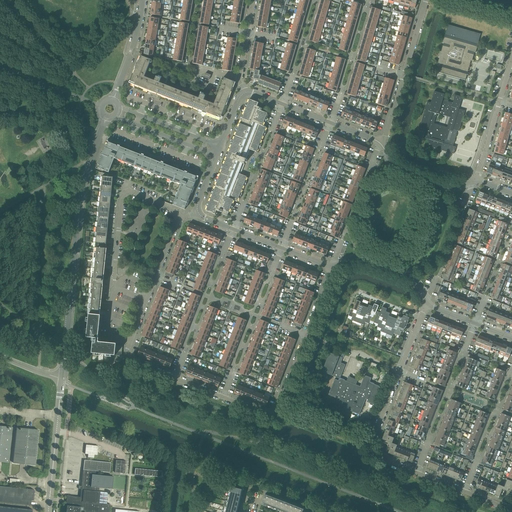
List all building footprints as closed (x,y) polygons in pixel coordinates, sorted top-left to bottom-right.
[(372,9),(370,13),(379,15),(381,10),(372,8),(373,6),(370,5),(369,8),(372,9)] [(481,34),(448,24),(445,35),(442,43),(443,43),(441,52),(440,51),(438,57),(442,58),(440,64),(438,63),(437,66),(438,66),(436,72),(465,80),(467,75),(468,75),(469,72),(468,72),(471,61),(472,61),(475,52),(476,53),(478,44),(481,34)] [(366,28),(364,34),(373,36),(376,37),(378,32),(375,31),(366,28)] [(183,56),(174,54),(173,60),(182,62),(182,63),(184,64),(185,60),(182,60),(183,56)] [(171,99),(175,101),(179,91),(159,84),(162,77),(159,76),(158,77),(156,76),(154,82),(143,77),(150,59),(141,56),(139,61),(140,61),(139,65),(137,65),(139,66),(137,70),(136,69),(131,82),(135,83),(135,85),(144,89),(145,87),(149,89),(148,90),(149,90),(149,89),(153,90),(152,92),(167,97),(167,96),(171,97),(171,99)] [(279,63),(278,68),(280,69),(286,71),(289,72),(288,73),(291,74),(292,71),(290,70),(289,70),(290,66),(282,64),(279,63)] [(250,78),(259,81),(261,75),(260,75),(260,71),(259,70),(251,69),(250,78)] [(258,84),(263,86),(266,77),(261,75),(259,81),(258,84)] [(263,86),(268,88),(271,79),(266,77),(263,86)] [(179,91),(175,101),(180,103),(181,101),(185,103),(184,104),(198,110),(199,108),(203,110),(202,111),(203,111),(203,110),(207,111),(207,113),(216,117),(217,115),(221,117),(228,100),(226,99),(228,95),(229,96),(233,86),(232,86),(233,82),(235,83),(235,82),(225,78),(215,106),(206,102),(206,101),(204,100),(206,96),(204,95),(204,94),(201,93),(199,99),(179,91)] [(386,78),(384,83),(393,86),(394,80),(386,78)] [(268,88),(273,90),(276,81),(271,79),(268,88)] [(276,81),(273,90),(278,92),(282,83),(276,81)] [(338,86),(329,83),(328,88),(336,91),(336,93),(338,93),(339,90),(337,89),(338,86)] [(293,97),(298,99),(301,91),(296,89),(293,97)] [(303,101),(307,103),(311,95),(310,95),(311,93),(307,91),(306,93),(303,101)] [(453,146),(457,131),(459,131),(465,111),(459,109),(462,97),(455,95),(452,104),(449,103),(449,102),(443,100),(444,94),(434,91),(431,103),(427,102),(419,130),(425,132),(424,138),(429,139),(427,146),(441,150),(454,154),(456,147),(453,146)] [(219,211),(222,212),(223,210),(229,213),(234,200),(237,202),(247,177),(240,174),(245,162),(246,163),(247,159),(246,159),(248,155),(249,155),(250,153),(249,152),(250,149),(257,152),(265,131),(266,127),(263,125),(268,113),(261,111),(262,109),(259,108),(260,107),(257,106),(259,103),(250,99),(237,132),(228,153),(229,154),(229,155),(228,155),(229,155),(228,157),(227,156),(206,211),(215,214),(217,211),(219,211)] [(325,100),(322,109),(327,111),(330,102),(325,100)] [(341,116),(346,118),(349,110),(344,108),(341,116)] [(355,110),(354,112),(351,120),(356,122),(359,114),(360,111),(355,110)] [(282,124),(288,126),(291,118),(286,116),(282,124)] [(292,130),(292,128),(295,120),(291,118),(288,126),(287,128),(292,130)] [(373,119),(370,127),(375,129),(378,121),(373,119)] [(310,125),(307,134),(306,135),(311,137),(311,135),(314,127),(310,125)] [(314,127),(311,135),(311,137),(316,139),(319,129),(314,127)] [(276,134),(274,139),(282,142),(284,137),(278,135),(276,134)] [(339,137),(334,135),(330,145),(335,147),(339,137)] [(339,137),(335,147),(340,149),(344,139),(339,137)] [(349,140),(344,139),(340,149),(345,151),(345,149),(349,140)] [(177,182),(181,184),(181,183),(183,183),(177,198),(176,198),(176,197),(173,205),(185,210),(187,206),(185,205),(186,203),(188,203),(198,177),(187,173),(186,175),(184,175),(185,173),(159,163),(159,162),(160,162),(145,156),(145,157),(146,157),(145,158),(119,148),(119,149),(117,148),(118,146),(107,142),(97,168),(108,172),(114,157),(116,158),(115,158),(119,160),(120,159),(125,161),(125,162),(132,165),(133,164),(138,166),(138,167),(142,169),(142,168),(145,168),(144,170),(152,173),(152,171),(155,172),(154,174),(158,175),(159,174),(164,176),(164,177),(171,180),(171,179),(177,181),(177,182)] [(306,145),(304,150),(312,154),(314,149),(306,145)] [(363,146),(360,154),(365,156),(368,148),(363,146)] [(277,156),(269,153),(267,158),(277,162),(279,157),(277,156)] [(325,153),(323,158),(331,161),(333,156),(325,153)] [(267,158),(265,163),(273,166),(275,167),(277,162),(267,158)] [(321,162),(319,167),(327,170),(330,171),(332,167),(329,166),(321,162)] [(273,166),(265,163),(263,168),(271,171),(273,166)] [(486,173),(491,175),(495,166),(490,164),(486,173)] [(358,165),(356,170),(364,174),(366,169),(358,165)] [(491,175),(496,177),(500,168),(495,166),(491,175)] [(496,177),(501,178),(504,170),(500,168),(496,177)] [(501,178),(506,180),(510,170),(505,168),(504,170),(501,178)] [(262,169),(260,174),(270,178),(272,173),(262,169)] [(102,181),(113,182),(112,182),(113,178),(113,177),(108,177),(108,175),(102,173),(101,176),(102,176),(103,176),(102,181)] [(270,178),(260,174),(259,179),(268,183),(270,178)] [(303,177),(295,174),(293,179),(301,182),(303,177)] [(323,180),(315,177),(313,181),(323,185),(325,181),(323,180)] [(259,179),(257,184),(265,187),(267,188),(268,183),(259,179)] [(349,179),(347,184),(350,185),(358,188),(360,183),(352,180),(349,179)] [(288,185),(290,186),(298,189),(300,184),(290,180),(288,185)] [(323,185),(313,181),(311,186),(321,190),(323,185)] [(311,188),(309,193),(319,197),(321,192),(311,188)] [(255,189),(253,193),(261,197),(263,197),(265,193),(263,192),(255,189)] [(287,190),(285,195),(295,199),(297,194),(288,191),(287,190)] [(476,200),(481,202),(484,193),(479,191),(476,200)] [(309,193),(307,198),(317,202),(319,197),(309,193)] [(481,202),(485,204),(489,195),(484,193),(481,202)] [(354,197),(346,194),(344,199),(353,202),(354,197)] [(285,195),(283,200),(293,204),(295,199),(285,195)] [(485,204),(490,206),(494,197),(489,195),(485,204)] [(490,206),(495,208),(498,199),(494,197),(490,206)] [(259,201),(251,198),(249,203),(257,206),(259,201)] [(307,198),(305,203),(313,206),(315,207),(317,202),(307,198)] [(495,208),(500,210),(503,201),(498,199),(495,208)] [(283,200),(281,204),(291,208),(293,204),(283,200)] [(344,201),(342,206),(350,209),(352,204),(344,201)] [(500,210),(504,212),(508,203),(503,201),(500,210)] [(279,209),(281,210),(289,213),(291,208),(281,204),(279,209)] [(469,209),(467,214),(476,217),(478,212),(469,209)] [(289,213),(281,210),(279,215),(287,218),(289,213)] [(244,223),(249,225),(252,216),(247,214),(244,223)] [(467,214),(465,219),(474,222),(476,217),(467,214)] [(334,220),(336,220),(344,224),(346,219),(338,216),(336,215),(334,220)] [(308,220),(299,217),(298,222),(306,225),(308,220)] [(465,219),(464,223),(472,227),(474,222),(465,219)] [(336,220),(334,220),(332,224),(342,228),(344,224),(336,220)] [(499,221),(497,225),(506,229),(508,224),(499,221)] [(272,222),(271,224),(268,232),(273,234),(276,226),(277,224),(272,222)] [(187,231),(192,234),(195,225),(190,223),(187,231)] [(464,223),(462,228),(471,232),(472,227),(464,223)] [(331,229),(332,230),(341,233),(342,228),(332,224),(331,229)] [(192,234),(197,236),(201,227),(195,225),(192,234)] [(497,225),(495,230),(504,234),(506,229),(497,225)] [(276,226),(273,234),(278,236),(281,228),(276,226)] [(197,236),(203,238),(206,229),(201,227),(197,236)] [(462,228),(460,233),(469,236),(471,232),(462,228)] [(203,238),(208,240),(211,231),(206,229),(203,238)] [(341,233),(332,230),(330,235),(339,238),(341,233)] [(495,230),(493,235),(502,238),(504,234),(495,230)] [(208,240),(213,242),(217,233),(211,231),(208,240)] [(217,233),(213,242),(219,244),(222,236),(217,233)] [(292,242),(297,243),(301,235),(296,233),(292,242)] [(460,233),(458,238),(467,241),(469,236),(460,233)] [(493,235),(491,240),(500,243),(502,238),(493,235)] [(467,241),(458,238),(456,243),(465,246),(467,241)] [(179,240),(177,245),(185,248),(187,243),(179,240)] [(320,243),(316,251),(321,253),(325,242),(321,240),(320,243)] [(491,240),(490,244),(498,248),(500,243),(491,240)] [(234,249),(239,251),(242,243),(237,241),(234,249)] [(325,242),(321,253),(326,255),(329,247),(329,246),(330,244),(325,242)] [(490,244),(488,249),(497,253),(498,248),(490,244)] [(177,245),(175,250),(183,254),(185,248),(177,245)] [(455,245),(453,250),(462,253),(464,248),(455,245)] [(89,314),(99,315),(99,314),(99,310),(100,310),(100,309),(99,309),(100,305),(100,304),(100,300),(101,300),(101,299),(100,299),(101,295),(101,294),(101,290),(102,290),(102,289),(101,289),(102,284),(103,285),(104,279),(102,279),(103,274),(103,269),(104,269),(103,269),(104,264),(104,259),(105,259),(105,258),(105,254),(106,253),(105,253),(105,249),(106,249),(95,248),(96,248),(95,252),(95,253),(95,258),(94,257),(94,258),(95,258),(94,263),(94,268),(93,268),(94,268),(93,273),(93,278),(92,278),(93,278),(92,283),(92,288),(91,288),(92,288),(91,293),(91,294),(91,298),(90,298),(90,299),(91,299),(90,303),(90,304),(90,308),(89,308),(89,309),(90,309),(89,314)] [(497,253),(488,249),(486,254),(495,258),(497,253)] [(175,250),(172,256),(181,259),(183,254),(175,250)] [(462,253),(453,250),(451,255),(460,258),(463,259),(464,254),(462,253)] [(208,251),(206,257),(215,260),(216,256),(219,257),(219,255),(208,251)] [(266,252),(262,261),(267,263),(271,254),(266,252)] [(451,255),(450,259),(458,263),(460,258),(451,255)] [(172,256),(170,261),(179,264),(181,259),(172,256)] [(485,256),(483,261),(492,265),(494,260),(485,256)] [(206,257),(204,262),(213,265),(215,260),(206,257)] [(227,261),(226,264),(234,268),(236,262),(225,258),(225,260),(227,261)] [(450,259),(448,264),(457,268),(458,263),(450,259)] [(282,268),(287,270),(290,262),(285,260),(282,268)] [(170,261),(168,267),(177,270),(179,264),(170,261)] [(483,261),(481,266),(490,270),(492,265),(483,261)] [(204,262),(202,267),(211,271),(213,265),(204,262)] [(226,264),(224,270),(232,273),(234,268),(226,264)] [(448,264),(446,269),(455,272),(457,268),(448,264)] [(511,266),(504,264),(502,269),(511,272),(511,270),(511,266)] [(481,266),(479,271),(488,274),(490,270),(481,266)] [(168,267),(166,272),(173,275),(175,275),(177,270),(168,267)] [(202,267),(200,273),(208,276),(211,271),(202,267)] [(457,273),(455,272),(446,269),(444,274),(453,277),(455,278),(457,273)] [(502,269),(500,274),(509,277),(511,272),(502,269)] [(224,270),(222,275),(230,278),(232,273),(224,270)] [(257,270),(255,276),(263,279),(264,275),(267,276),(268,274),(257,270)] [(314,271),(311,280),(316,281),(319,273),(314,271)] [(479,271),(477,276),(486,279),(488,274),(479,271)] [(200,273),(198,278),(206,281),(208,276),(200,273)] [(453,277),(444,274),(442,278),(451,282),(453,277)] [(500,274),(498,278),(507,282),(509,277),(500,274)] [(222,275),(220,280),(228,284),(230,278),(222,275)] [(255,276),(253,281),(261,284),(263,279),(255,276)] [(477,276),(476,280),(485,284),(486,279),(477,276)] [(276,279),(274,283),(283,286),(285,281),(274,277),(273,278),(276,279)] [(198,278),(196,283),(204,287),(206,281),(198,278)] [(498,278),(497,283),(506,287),(507,282),(498,278)] [(220,280),(218,286),(226,289),(228,284),(220,280)] [(476,280),(474,285),(483,289),(485,284),(476,280)] [(253,281),(250,286),(259,289),(261,284),(253,281)] [(204,287),(196,283),(194,289),(202,292),(204,287)] [(274,283),(272,288),(281,292),(283,286),(274,283)] [(497,283),(495,288),(504,291),(506,292),(507,287),(506,287),(497,283)] [(483,289),(474,285),(472,290),(481,294),(483,289)] [(160,286),(158,292),(167,295),(169,290),(167,289),(160,286)] [(226,289),(218,286),(215,291),(224,294),(226,289)] [(250,286),(248,291),(257,295),(259,289),(250,286)] [(438,298),(443,300),(446,291),(447,289),(441,287),(437,296),(438,296),(438,298)] [(272,288),(270,294),(278,297),(281,292),(272,288)] [(495,288),(493,293),(502,296),(504,291),(495,288)] [(306,289),(304,295),(312,298),(314,292),(306,289)] [(248,291),(246,297),(255,300),(257,295),(248,291)] [(443,300),(447,302),(451,293),(446,291),(443,300)] [(158,292),(156,297),(165,301),(167,295),(158,292)] [(192,293),(190,298),(198,302),(201,296),(192,293)] [(447,302),(452,304),(456,295),(451,293),(447,302)] [(502,296),(493,293),(491,298),(502,302),(504,297),(502,296)] [(270,294),(268,299),(276,302),(278,297),(270,294)] [(304,295),(302,300),(310,303),(312,298),(304,295)] [(452,304),(457,306),(460,297),(456,295),(452,304)] [(156,297),(154,303),(163,306),(165,301),(156,297)] [(255,300),(246,297),(244,302),(253,306),(255,300)] [(348,316),(352,317),(354,313),(356,314),(360,305),(361,302),(359,301),(360,298),(358,297),(353,309),(351,308),(348,316)] [(457,306),(462,307),(465,299),(460,297),(457,306)] [(190,298),(188,304),(196,307),(198,302),(190,298)] [(470,300),(466,309),(471,311),(475,302),(476,300),(470,298),(470,300)] [(268,299),(266,304),(274,308),(276,302),(268,299)] [(462,307),(466,309),(470,300),(465,299),(462,307)] [(302,300),(300,305),(308,309),(310,303),(302,300)] [(154,303),(152,308),(161,311),(163,306),(154,303)] [(188,304),(186,309),(194,312),(196,307),(188,304)] [(266,304),(264,310),(272,313),(274,308),(266,304)] [(370,321),(374,323),(378,312),(377,311),(379,306),(374,304),(373,307),(370,316),(372,316),(370,321)] [(300,305),(298,311),(306,314),(308,309),(300,305)] [(351,320),(357,322),(364,306),(360,305),(356,314),(354,313),(352,317),(351,320)] [(369,324),(370,321),(372,316),(370,316),(373,307),(369,305),(368,308),(364,317),(367,318),(365,322),(369,324)] [(210,306),(208,311),(216,315),(218,309),(210,306)] [(364,306),(357,322),(357,324),(360,326),(361,324),(364,325),(365,322),(367,318),(364,317),(368,308),(364,306)] [(374,323),(378,324),(380,320),(382,321),(386,311),(387,309),(382,307),(380,313),(378,312),(374,323)] [(152,308),(150,313),(158,317),(161,311),(152,308)] [(486,317),(491,319),(494,310),(490,308),(486,317)] [(186,309),(184,314),(192,318),(194,312),(186,309)] [(272,313),(264,310),(262,315),(270,319),(272,313)] [(491,319),(496,321),(499,312),(494,310),(491,319)] [(208,311),(205,317),(214,320),(216,315),(208,311)] [(298,311),(296,316),(304,319),(306,314),(298,311)] [(377,327),(381,329),(382,329),(383,324),(385,325),(389,316),(390,313),(386,311),(382,321),(380,320),(378,324),(377,327)] [(496,321),(500,323),(504,314),(499,312),(496,321)] [(150,313),(148,319),(156,322),(158,317),(150,313)] [(99,315),(89,314),(87,337),(92,338),(92,341),(93,341),(92,353),(122,356),(123,346),(100,343),(101,337),(97,337),(99,315)] [(184,314),(182,320),(190,323),(192,318),(184,314)] [(500,323),(505,324),(509,316),(504,314),(500,323)] [(403,315),(402,318),(399,327),(401,328),(400,331),(402,331),(404,332),(410,317),(403,315)] [(293,322),(295,322),(302,325),(304,319),(296,316),(293,322)] [(380,331),(386,334),(393,317),(389,316),(385,325),(383,324),(382,329),(381,329),(380,331)] [(402,318),(398,316),(397,319),(393,328),(396,329),(394,333),(400,336),(402,331),(400,331),(401,328),(399,327),(402,318)] [(205,317),(203,322),(212,325),(214,320),(205,317)] [(238,317),(236,322),(245,326),(247,320),(238,317)] [(393,317),(386,334),(393,336),(394,333),(396,329),(393,328),(397,319),(393,317)] [(427,326),(432,328),(435,319),(430,317),(427,326)] [(148,319),(146,324),(154,327),(156,322),(148,319)] [(260,319),(258,325),(266,328),(269,323),(260,319)] [(432,328),(437,329),(440,321),(435,319),(432,328)] [(182,320),(180,325),(188,328),(190,323),(182,320)] [(437,329),(441,331),(445,322),(440,321),(437,329)] [(203,322),(201,327),(210,330),(212,325),(203,322)] [(236,322),(234,328),(243,331),(245,326),(236,322)] [(441,331),(446,333),(450,324),(445,322),(441,331)] [(146,324),(144,329),(152,333),(154,327),(146,324)] [(454,326),(450,324),(446,333),(445,335),(450,337),(451,335),(454,326)] [(180,325),(177,330),(186,334),(188,328),(180,325)] [(258,325),(256,330),(264,333),(266,328),(258,325)] [(451,335),(456,337),(459,328),(454,326),(451,335)] [(201,327),(199,333),(208,336),(210,330),(201,327)] [(234,328),(232,333),(241,336),(243,331),(234,328)] [(459,328),(456,337),(461,339),(464,330),(459,328)] [(152,333),(144,329),(142,335),(150,338),(152,333)] [(177,330),(175,336),(184,339),(186,334),(177,330)] [(256,330),(254,335),(262,339),(264,333),(256,330)] [(199,333),(197,338),(206,341),(208,336),(199,333)] [(232,333),(230,338),(239,342),(241,336),(232,333)] [(254,335),(252,341),(260,344),(262,339),(254,335)] [(175,336),(173,341),(182,344),(184,339),(175,336)] [(288,336),(286,342),(294,345),(296,339),(289,337),(288,336)] [(475,345),(480,346),(484,338),(479,336),(475,345)] [(197,338),(195,343),(203,347),(206,341),(197,338)] [(230,338),(228,344),(236,347),(239,342),(230,338)] [(421,338),(420,343),(428,347),(430,342),(421,338)] [(480,346),(485,348),(488,339),(484,338),(480,346)] [(485,348),(490,350),(493,341),(488,339),(485,348)] [(182,344),(173,341),(171,347),(182,351),(183,349),(180,348),(182,344)] [(252,341),(250,346),(258,349),(260,344),(252,341)] [(490,350),(494,352),(498,343),(493,341),(490,350)] [(286,342),(284,347),(292,350),(294,345),(286,342)] [(195,343),(193,349),(201,352),(203,347),(195,343)] [(420,343),(418,348),(427,351),(428,347),(420,343)] [(494,352),(499,354),(503,345),(498,343),(494,352)] [(228,344),(226,349),(234,353),(236,347),(228,344)] [(499,354),(504,356),(507,347),(503,345),(499,354)] [(250,346),(248,351),(256,355),(257,351),(258,352),(258,353),(264,355),(265,352),(258,349),(250,346)] [(137,355),(143,357),(146,349),(141,347),(137,355)] [(284,347),(281,352),(290,356),(292,350),(284,347)] [(418,348),(416,353),(425,356),(427,351),(418,348)] [(448,349),(446,354),(456,358),(458,353),(458,354),(460,351),(453,348),(451,351),(448,349)] [(143,357),(148,360),(152,351),(146,349),(143,357)] [(201,352),(193,349),(192,352),(189,351),(188,353),(199,358),(201,352)] [(226,349),(224,355),(232,358),(234,353),(226,349)] [(148,360),(154,362),(157,353),(152,351),(148,360)] [(248,351),(245,357),(254,360),(256,355),(248,351)] [(281,352),(279,358),(288,361),(290,356),(281,352)] [(322,372),(340,379),(343,372),(346,365),(341,363),(343,358),(330,352),(322,372)] [(154,362),(159,364),(162,355),(157,353),(154,362)] [(416,353),(414,357),(423,361),(425,356),(416,353)] [(446,354),(445,359),(454,363),(456,358),(446,354)] [(468,357),(466,362),(475,366),(478,358),(471,355),(468,354),(467,357),(468,357)] [(159,364),(164,366),(168,357),(162,355),(159,364)] [(224,355),(222,360),(230,363),(232,358),(224,355)] [(168,357),(164,366),(170,368),(173,359),(168,357)] [(245,357),(243,362),(252,366),(254,360),(245,357)] [(414,357),(412,362),(421,366),(423,361),(414,357)] [(279,358),(277,363),(286,366),(288,361),(279,358)] [(445,359),(443,364),(452,367),(454,363),(445,359)] [(230,363),(222,360),(220,365),(231,370),(231,368),(229,367),(230,363)] [(243,362),(241,368),(250,371),(252,366),(243,362)] [(421,366),(412,362),(410,367),(419,371),(421,366)] [(466,362),(464,367),(473,370),(475,366),(466,362)] [(277,363),(275,368),(284,372),(286,366),(277,363)] [(443,364),(441,369),(450,372),(452,367),(443,364)] [(186,374),(191,376),(195,368),(189,366),(186,374)] [(464,367),(462,371),(471,375),(473,370),(464,367)] [(497,368),(495,373),(504,377),(506,372),(507,372),(508,369),(501,367),(500,369),(497,368)] [(191,376),(197,378),(200,370),(195,368),(191,376)] [(250,371),(241,368),(240,371),(237,370),(237,372),(248,376),(250,371)] [(275,368),(273,374),(282,377),(284,372),(275,368)] [(441,369),(439,373),(448,377),(450,372),(441,369)] [(197,378),(202,380),(205,372),(200,370),(197,378)] [(462,371),(460,376),(470,380),(471,375),(462,371)] [(202,380),(207,383),(211,374),(205,372),(202,380)] [(439,373),(437,378),(446,382),(448,377),(439,373)] [(495,373),(493,378),(502,382),(504,377),(495,373)] [(207,383),(213,385),(216,376),(211,374),(207,383)] [(273,374),(271,379),(279,382),(282,377),(273,374)] [(358,380),(351,377),(350,380),(348,379),(347,381),(346,381),(342,379),(342,381),(341,381),(335,379),(329,395),(336,397),(336,395),(338,396),(336,403),(351,409),(351,411),(360,415),(366,399),(368,400),(367,402),(374,405),(381,387),(374,384),(373,386),(369,385),(372,378),(365,375),(360,386),(356,385),(358,380)] [(216,376),(213,385),(218,387),(221,378),(216,376)] [(460,376),(458,381),(468,385),(470,380),(460,376)] [(446,382),(437,378),(435,383),(444,387),(446,382)] [(493,378),(491,383),(500,386),(502,382),(493,378)] [(279,382),(271,379),(269,385),(277,388),(279,382)] [(468,385),(458,381),(456,386),(466,390),(468,385)] [(404,382),(403,387),(411,390),(413,385),(404,382)] [(491,383),(489,387),(498,391),(500,386),(491,383)] [(234,393),(240,395),(243,387),(237,385),(234,393)] [(240,395),(245,397),(248,389),(243,387),(240,395)] [(403,387),(401,391),(410,395),(411,390),(403,387)] [(434,387),(432,392),(441,395),(443,390),(434,387)] [(489,387),(487,392),(497,396),(498,391),(489,387)] [(245,397),(250,399),(254,391),(248,389),(245,397)] [(250,399),(256,401),(259,393),(254,391),(250,399)] [(401,391),(399,396),(408,400),(410,395),(401,391)] [(432,392),(430,396),(439,400),(441,395),(432,392)] [(497,396),(487,392),(485,397),(495,401),(497,396)] [(256,401),(261,403),(264,395),(259,393),(256,401)] [(264,395),(261,403),(267,406),(270,397),(264,395)] [(399,396),(397,401),(406,404),(408,400),(399,396)] [(430,396),(428,401),(437,405),(439,400),(430,396)] [(451,399),(449,404),(459,408),(461,403),(451,399)] [(397,401),(395,406),(404,409),(406,404),(397,401)] [(428,401),(426,406),(435,410),(437,405),(428,401)] [(449,404),(448,409),(457,412),(459,408),(449,404)] [(511,407),(505,405),(503,410),(511,413),(511,407)] [(395,406),(393,410),(402,414),(404,409),(395,406)] [(426,406),(424,411),(434,414),(435,410),(426,406)] [(448,409),(446,414),(455,417),(457,412),(448,409)] [(393,410),(391,415),(400,419),(402,414),(393,410)] [(480,410),(478,415),(488,419),(489,414),(480,410)] [(424,411),(423,415),(432,419),(434,414),(424,411)] [(502,413),(500,418),(509,422),(511,417),(502,413)] [(446,414),(444,418),(453,422),(455,417),(446,414)] [(391,415),(390,420),(398,423),(400,419),(391,415)] [(423,415),(421,420),(430,424),(432,419),(423,415)] [(478,415),(476,420),(486,424),(488,419),(478,415)] [(444,418),(442,423),(451,427),(453,422),(444,418)] [(500,418),(498,423),(507,427),(509,422),(500,418)] [(390,420),(388,425),(397,428),(398,423),(390,420)] [(421,420),(419,425),(428,429),(430,424),(421,420)] [(476,420),(475,425),(484,428),(486,424),(476,420)] [(442,423),(440,428),(449,431),(451,427),(442,423)] [(498,423),(496,428),(505,431),(507,427),(498,423)] [(388,425),(386,429),(395,433),(397,428),(388,425)] [(419,425),(417,430),(426,433),(428,429),(419,425)] [(475,425),(473,430),(482,433),(484,428),(475,425)] [(0,461),(9,463),(12,427),(0,426),(0,461)] [(39,430),(17,428),(14,463),(35,465),(39,430)] [(440,428),(438,433),(448,436),(449,431),(440,428)] [(496,428),(494,432),(503,436),(505,431),(496,428)] [(386,429),(384,434),(393,438),(393,437),(395,433),(386,429)] [(417,430),(414,438),(421,440),(424,442),(425,438),(424,438),(426,433),(417,430)] [(473,430),(471,434),(480,438),(482,433),(473,430)] [(494,432),(492,437),(501,441),(503,436),(494,432)] [(438,433),(436,437),(446,441),(448,436),(438,433)] [(388,453),(393,455),(397,446),(397,445),(392,443),(394,438),(393,437),(393,438),(384,434),(382,439),(384,440),(383,442),(387,444),(388,446),(386,450),(389,451),(388,453)] [(471,434),(469,439),(478,443),(480,438),(471,434)] [(446,441),(436,437),(435,442),(434,442),(433,445),(439,448),(441,445),(444,446),(446,441)] [(492,437),(490,442),(500,446),(501,441),(492,437)] [(469,439),(467,444),(476,447),(478,443),(469,439)] [(490,442),(488,447),(498,450),(500,446),(490,442)] [(467,444),(465,449),(475,452),(476,447),(467,444)] [(87,445),(86,445),(85,454),(88,454),(88,457),(94,458),(94,455),(97,455),(98,446),(87,445)] [(393,455),(398,457),(401,448),(397,446),(393,455)] [(488,447),(487,451),(496,455),(498,450),(488,447)] [(398,457),(403,459),(406,450),(401,448),(398,457)] [(475,452),(465,449),(463,454),(467,455),(465,458),(472,460),(474,457),(473,457),(475,452)] [(403,459),(407,461),(411,452),(406,450),(403,459)] [(487,451),(485,456),(494,460),(496,455),(487,451)] [(411,452),(407,461),(412,462),(416,454),(411,452)] [(492,465),(494,460),(485,456),(483,461),(482,461),(481,464),(484,465),(488,466),(491,468),(492,465)] [(427,468),(432,470),(435,461),(430,459),(427,468)] [(99,503),(100,491),(99,491),(99,488),(112,489),(114,477),(96,475),(96,471),(110,472),(111,463),(84,460),(83,470),(80,497),(68,496),(66,511),(109,511),(110,504),(99,503)] [(432,470),(437,472),(440,463),(435,461),(432,470)] [(437,472),(441,474),(445,465),(440,463),(437,472)] [(441,474),(446,476),(450,467),(445,465),(441,474)] [(446,476),(451,477),(454,469),(450,467),(446,476)] [(451,477),(456,479),(459,470),(454,469),(451,477)] [(459,470),(456,479),(461,481),(464,472),(459,470)] [(475,487),(480,489),(484,480),(479,478),(475,487)] [(498,486),(494,494),(502,497),(505,490),(511,492),(511,481),(507,479),(504,487),(499,485),(499,486),(498,486)] [(480,489),(485,491),(488,482),(484,480),(480,489)] [(485,491),(490,493),(493,484),(488,482),(485,491)] [(490,493),(494,494),(498,486),(493,484),(490,493)] [(0,486),(0,501),(31,505),(31,501),(33,501),(34,490),(24,489),(0,486)] [(236,511),(242,489),(232,487),(226,511),(236,511)] [(265,494),(262,503),(284,511),(308,511),(309,510),(309,509),(308,511),(265,494)]
